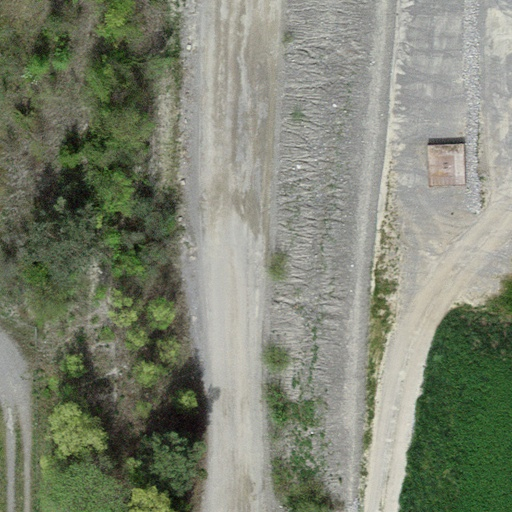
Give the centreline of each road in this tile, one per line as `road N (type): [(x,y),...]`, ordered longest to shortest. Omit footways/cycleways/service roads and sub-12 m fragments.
road 1 (track): [(0,352),(142,341),(189,294),(185,0)]
road 2 (track): [(19,350),(20,511)]
